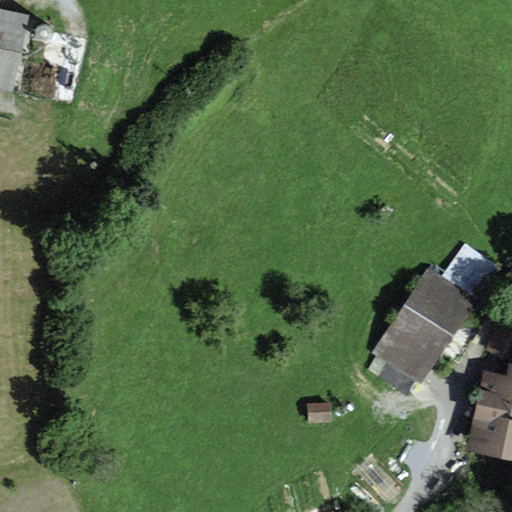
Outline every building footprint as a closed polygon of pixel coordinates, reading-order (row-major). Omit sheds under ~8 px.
[(0,77),(5,79),(17,21),(0,17),(0,77)] [(414,378),(467,298),(431,275),(378,355),(414,378)] [(490,349),(511,356),(511,295),(510,295),(490,349)] [(511,445),(511,384),(488,380),(476,438),(511,445)] [(309,419),(329,417),(328,402),(308,403),(309,419)]
